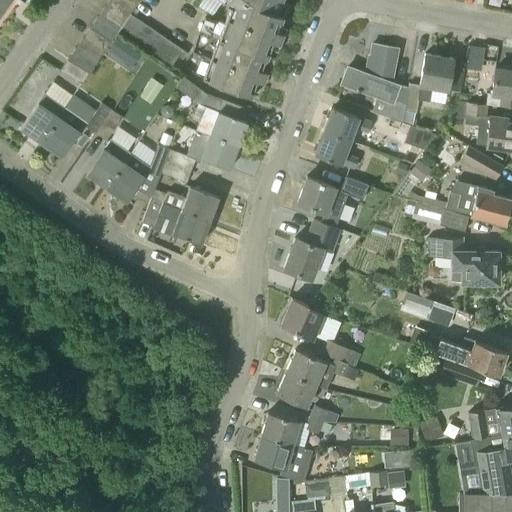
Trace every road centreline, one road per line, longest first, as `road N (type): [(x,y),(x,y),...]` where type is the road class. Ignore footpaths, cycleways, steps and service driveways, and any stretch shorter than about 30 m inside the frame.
road 1 (residential): [(254,287),(265,198),(338,0)]
road 2 (residential): [(254,287),(226,288),(189,270),(0,147)]
road 3 (residential): [(219,511),(224,408),(254,287)]
road 4 (residential): [(511,26),(391,0)]
